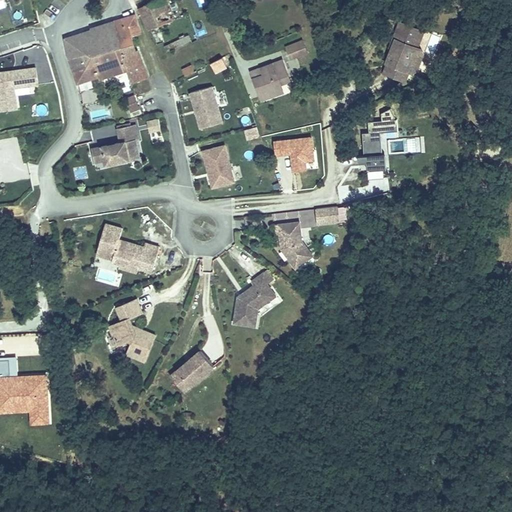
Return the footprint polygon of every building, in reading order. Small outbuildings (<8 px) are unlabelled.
[(148,0),(150,4),(140,8),(146,20),(153,16),(157,25),(171,19),(162,0),(148,0)] [(114,23),(118,38),(131,34),(131,36),(141,34),(135,16),(114,23)] [(153,16),(146,20),(150,29),(157,25),(153,16)] [(118,38),(114,23),(91,30),(92,32),(81,35),(85,48),(95,45),(118,38)] [(414,63),(412,56),(410,55),(417,39),(395,30),(388,47),(390,47),(381,68),(401,77),(403,78),(409,74),(414,63)] [(131,34),(118,38),(123,55),(134,51),(131,36),(131,34)] [(126,70),(121,56),(123,55),(118,38),(95,45),(85,48),(81,35),(66,40),(75,72),(88,69),(87,67),(94,65),(98,79),(126,70)] [(303,42),(287,48),(291,58),(307,52),(303,42)] [(134,51),(123,55),(121,56),(126,70),(129,77),(131,83),(148,77),(138,50),(134,51)] [(221,59),(212,63),(215,69),(224,65),(221,59)] [(276,73),(286,70),(283,60),(272,64),(276,73)] [(192,64),(181,69),(185,77),(195,73),(192,64)] [(265,75),(253,79),(262,100),(283,93),(280,84),(290,81),(286,70),(276,73),(272,64),(262,68),(265,75)] [(251,72),(253,79),(265,75),(262,68),(251,72)] [(397,86),(401,77),(381,68),(377,78),(397,86)] [(0,73),(0,111),(17,109),(14,89),(38,86),(36,69),(0,73)] [(191,93),(200,129),(222,123),(213,87),(191,93)] [(127,99),(132,111),(139,108),(134,96),(127,99)] [(381,168),(378,132),(397,130),(396,119),(391,119),(393,117),(390,108),(380,112),(381,120),(367,121),(368,132),(362,132),(363,155),(358,156),(359,163),(367,162),(368,169),(381,168)] [(148,122),(150,132),(161,129),(159,120),(148,122)] [(127,159),(125,150),(135,148),(133,139),(136,138),(133,124),(115,128),(118,142),(112,143),(111,145),(111,146),(105,147),(105,145),(90,148),(92,162),(103,160),(104,165),(127,159)] [(247,141),(259,137),(255,127),(244,130),(247,141)] [(82,143),(93,141),(91,132),(80,134),(82,143)] [(418,136),(411,143),(417,149),(424,142),(418,136)] [(208,173),(210,172),(213,187),(234,182),(224,145),(203,151),(208,173)] [(498,145),(479,149),(481,159),(500,155),(498,145)] [(137,157),(135,148),(125,150),(127,159),(137,157)] [(79,180),(88,176),(83,167),(75,171),(79,180)] [(337,221),(336,206),(314,208),(316,223),(337,221)] [(300,240),(297,221),(273,224),(274,234),(277,234),(278,242),(281,241),(281,246),(279,248),(293,268),(305,259),(300,253),(306,249),(300,240)] [(152,270),(158,247),(144,243),(143,246),(123,241),(122,245),(117,243),(118,239),(121,228),(104,223),(95,255),(112,259),(111,261),(119,264),(123,265),(136,262),(143,264),(142,267),(152,270)] [(311,255),(306,249),(300,253),(305,259),(311,255)] [(140,274),(142,267),(143,264),(136,262),(123,265),(119,264),(118,267),(140,274)] [(271,280),(264,270),(258,274),(265,284),(271,280)] [(265,284),(258,274),(249,281),(252,284),(242,292),(244,294),(240,297),(236,296),(232,322),(253,326),(256,308),(274,295),(265,284)] [(143,360),(153,335),(142,330),(139,336),(131,332),(129,328),(131,324),(128,318),(140,312),(134,298),(115,306),(120,320),(108,325),(116,344),(126,340),(130,342),(125,353),(143,360)] [(139,336),(142,330),(131,324),(129,328),(131,332),(139,336)] [(188,386),(211,366),(198,350),(188,358),(190,360),(186,363),(185,362),(175,370),(188,386)] [(188,386),(175,370),(169,375),(182,391),(188,386)]
